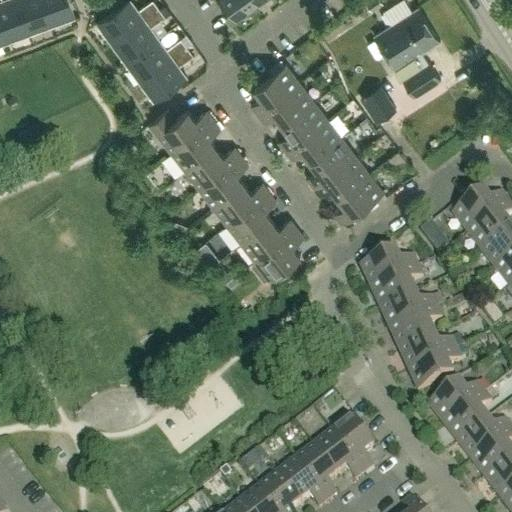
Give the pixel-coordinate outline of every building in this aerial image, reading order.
[(28,33),(16,0),(3,0),(2,1),(1,0),(0,0),(0,25),(6,41),(28,33)] [(51,24),(41,0),(16,0),(28,33),(51,24)] [(74,16),(67,0),(41,0),(51,24),(74,16)] [(113,42),(159,8),(153,0),(138,11),(130,0),(128,0),(98,22),(113,42)] [(254,4),(250,0),(223,0),(236,17),(254,4)] [(374,0),(366,6),(367,6),(373,14),(384,6),(379,0),(374,0)] [(442,80),(430,62),(428,63),(422,53),(441,40),(418,6),(374,36),(397,69),(415,57),(421,67),(403,79),(415,97),(442,80)] [(159,39),(150,27),(165,17),(159,8),(113,42),(127,62),(159,39)] [(141,81),(188,47),(182,39),(167,50),(159,39),(127,62),(141,81)] [(187,78),(179,66),(194,55),(188,47),(141,81),(155,101),(187,78)] [(258,115),(300,83),(286,64),(255,88),(262,98),(251,106),(258,115)] [(283,125),(314,101),(300,83),(258,115),(265,124),(276,116),(283,125)] [(397,110),(382,86),(361,99),(377,123),(397,110)] [(286,151),(328,119),(314,101),(283,125),(290,134),(279,142),(286,151)] [(172,153),(214,120),(207,111),(196,120),(188,110),(176,119),(169,109),(150,124),(172,153)] [(311,161),(342,137),(328,119),(286,151),(293,161),(304,152),(311,161)] [(186,171),(217,147),(210,138),(221,129),(214,120),(172,153),(186,171)] [(314,188),(356,155),(342,137),(311,161),(318,170),(307,178),(314,188)] [(200,189),(242,156),(235,147),(224,156),(217,147),(186,171),(200,189)] [(339,197),(370,173),(356,155),(314,188),(321,197),(332,188),(339,197)] [(214,207),(245,183),(238,174),(249,166),(242,156),(200,189),(214,207)] [(399,156),(386,163),(392,175),(405,168),(399,156)] [(370,173),(339,197),(345,206),(334,214),(342,224),(350,218),(380,195),(384,192),(370,173)] [(227,225),(270,193),(263,183),(251,192),(245,183),(214,207),(227,225)] [(467,234),(509,202),(502,192),(491,201),(483,191),(452,215),(467,234)] [(241,243),(272,219),(265,210),(277,202),(270,193),(227,225),(241,243)] [(380,195),(350,218),(354,222),(383,200),(380,195)] [(481,252),(511,228),(505,219),(511,213),(511,205),(509,202),(467,234),(481,252)] [(255,261),(297,229),(290,220),(279,228),(272,219),(241,243),(255,261)] [(495,270),(511,256),(511,228),(481,252),(495,270)] [(270,280),(301,256),(293,246),(304,238),(297,229),(255,261),(270,280)] [(370,289),(418,266),(413,256),(401,262),(396,251),(360,267),(370,289)] [(508,288),(511,285),(511,256),(495,270),(508,288)] [(215,266),(212,268),(224,285),(227,282),(233,278),(221,262),(215,266)] [(415,293),(410,283),(423,277),(418,266),(370,289),(380,309),(415,293)] [(389,330),(437,308),(433,297),(420,303),(415,293),(380,309),(389,330)] [(439,294),(433,297),(437,308),(444,305),(439,294)] [(434,334),(430,324),(442,318),(437,308),(389,330),(399,351),(434,334)] [(408,372),(456,349),(452,339),(439,345),(434,334),(399,351),(408,372)] [(459,335),(452,339),(457,349),(462,347),(464,346),(459,335)] [(462,347),(457,349),(461,360),(467,357),(462,347)] [(454,377),(449,366),(461,360),(456,349),(408,372),(418,393),(454,377)] [(443,425),(485,393),(478,384),(467,392),(459,382),(428,406),(443,425)] [(491,388),(485,393),(491,401),(497,396),(491,388)] [(457,443),(488,419),(481,410),(492,402),(491,401),(485,393),(443,425),(457,443)] [(375,448),(351,417),(332,431),(364,474),(373,467),(365,456),(375,448)] [(470,461),(511,429),(511,428),(506,420),(494,428),(488,419),(457,443),(470,461)] [(484,479),(511,458),(511,450),(509,446),(511,443),(511,429),(470,461),(484,479)] [(364,474),(332,431),(314,445),(338,477),(347,470),(355,481),(364,474)] [(338,477),(314,445),(296,459),(328,501),(337,494),(329,483),(338,477)] [(498,497),(511,486),(511,458),(484,479),(498,497)] [(328,501),(296,459),(278,473),(301,504),(310,497),(319,508),(328,501)] [(227,469),(220,474),(225,480),(231,475),(227,469)] [(301,504),(278,473),(259,487),(278,511),(293,511),(301,504)] [(509,511),(511,511),(511,486),(498,497),(509,511)] [(278,511),(259,487),(241,501),(250,511),(278,511)] [(203,495),(189,506),(193,511),(205,511),(212,507),(203,495)] [(423,511),(412,497),(402,505),(408,511),(423,511)] [(250,511),(241,501),(226,511),(250,511)]
